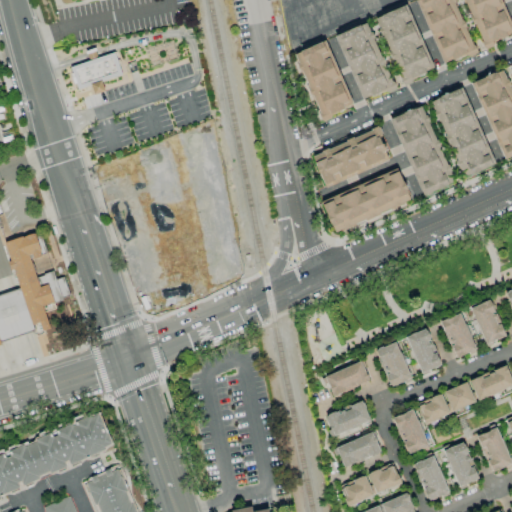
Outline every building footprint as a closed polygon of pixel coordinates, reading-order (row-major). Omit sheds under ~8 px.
[(416,0),(443,64),(474,52),(452,0),(416,0)] [(511,34),(500,0),(464,0),(480,50),(492,46),(491,41),(511,34)] [(374,17),(400,83),(432,71),(407,4),(374,17)] [(360,101),(392,88),(367,22),(335,34),(360,101)] [(352,106),(325,40),(293,53),(320,119),(352,106)] [(67,66),(87,60),(85,51),(93,49),(96,57),(114,52),(121,74),(99,80),(103,91),(94,94),(91,85),(75,90),(67,66)] [(470,82),(502,160),(511,155),(511,92),(503,69),(470,82)] [(389,118),(421,196),(447,185),(444,176),(449,174),(421,105),(389,118)] [(324,187),(388,160),(379,137),(382,136),(378,127),(311,156),(324,187)] [(319,199),(332,232),(410,202),(397,170),(319,199)] [(4,243),(33,233),(41,255),(28,260),(34,277),(51,271),(54,279),(62,277),(69,296),(62,299),(63,300),(54,303),(55,308),(43,312),(49,329),(34,334),(33,331),(0,342),(0,294),(19,288),(4,243)] [(511,313),(511,289),(503,293),(511,313)] [(483,344),(503,337),(490,300),(470,307),(483,344)] [(474,350),(459,313),(439,321),(454,359),(474,350)] [(417,373),(438,366),(427,329),(406,335),(417,373)] [(410,379),(394,341),(374,350),(389,387),(410,379)] [(331,396),(368,381),(360,361),(323,376),(331,396)] [(475,400),(511,386),(511,384),(505,365),(468,379),(475,400)] [(473,402),(465,382),(442,391),(450,412),(473,402)] [(423,424),(448,413),(440,394),(415,405),(423,424)] [(369,421),(361,401),(323,415),(331,436),(369,421)] [(406,455),(426,446),(412,409),(391,417),(406,455)] [(0,455),(0,495),(20,487),(20,486),(67,467),(66,464),(111,447),(97,413),(53,430),(54,432),(7,451),(8,452),(0,455)] [(475,435),(489,472),(510,465),(496,428),(475,435)] [(334,448),(342,468),(380,452),(371,432),(334,448)] [(442,450),(456,487),(477,479),(463,442),(442,450)] [(447,493),(432,455),(411,464),(427,502),(447,493)] [(374,494),(399,483),(391,463),(366,474),(374,494)] [(96,511),(133,511),(117,468),(85,479),(96,511)] [(372,496),(364,475),(338,485),(346,506),(372,496)] [(380,502),(382,511),(411,511),(406,494),(380,502)] [(74,511),(68,496),(42,507),(44,511),(74,511)]
